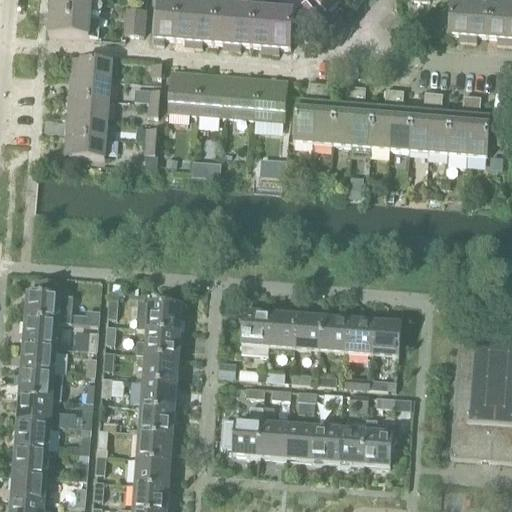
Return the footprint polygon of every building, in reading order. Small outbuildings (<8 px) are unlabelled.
[(313,0),(328,17),(339,7),(332,0),(313,0)] [(459,46),(468,46),(471,0),(451,0),(450,18),(440,17),(439,38),(460,40),(459,46)] [(491,1),(475,0),(471,0),(468,46),(477,47),(477,41),(488,42),(491,1)] [(96,44),(97,24),(99,5),(52,1),(51,20),(49,40),(96,44)] [(510,3),(491,1),(488,42),(498,43),(497,49),(506,49),(510,3)] [(175,44),(178,4),(158,2),(154,49),(164,50),(165,44),(175,44)] [(295,13),(311,31),(322,22),(306,3),(295,13)] [(197,5),(178,4),(175,44),(185,45),(185,51),(194,52),(197,5)] [(217,7),(197,5),(194,52),(203,53),(203,47),(213,48),(217,7)] [(236,8),(217,7),(213,48),(224,48),(223,54),(232,55),(236,8)] [(255,10),(236,8),(232,55),(241,56),(242,50),(252,51),(255,10)] [(274,12),(255,10),(252,51),(262,51),(261,57),(270,58),(274,12)] [(294,13),(274,12),(270,58),(279,59),(280,53),(291,54),(293,37),(303,38),(311,31),(295,13),(294,13)] [(127,13),(126,28),(145,28),(146,14),(127,13)] [(144,40),(145,28),(126,28),(125,39),(144,40)] [(72,62),(71,82),(111,85),(113,65),(72,62)] [(152,82),(162,83),(163,69),(153,69),(152,82)] [(197,119),(201,79),(171,76),(168,117),(197,119)] [(227,122),(230,81),(201,79),(197,119),(227,122)] [(256,124),(259,83),(230,81),(227,122),(256,124)] [(71,82),(69,101),(110,105),(111,85),(71,82)] [(289,86),(259,83),(256,124),(285,126),(289,86)] [(294,146),(313,148),(318,88),(310,88),(308,107),(297,106),(294,146)] [(332,150),(335,109),(326,108),(328,89),(318,88),(313,148),(332,150)] [(332,150),(352,151),(357,91),(348,91),(347,110),(335,109),(332,150)] [(352,151),(371,153),(374,112),(364,111),(366,92),(357,91),(352,151)] [(385,113),(374,112),(371,153),(390,154),(394,95),(386,94),(385,113)] [(151,95),(150,108),(160,109),(161,96),(151,95)] [(390,154),(409,156),(413,115),(403,114),(404,95),(394,95),(390,154)] [(409,156),(429,157),(433,98),(425,97),(424,116),(413,115),(409,156)] [(429,157),(448,159),(451,118),(442,118),(443,99),(433,98),(429,157)] [(448,159),(467,161),(472,101),(464,100),(462,119),(451,118),(448,159)] [(69,101),(68,121),(108,124),(110,105),(69,101)] [(482,102),(472,101),(467,161),(488,162),(489,148),(501,149),(503,123),(480,121),(482,102)] [(159,122),(160,109),(150,108),(149,121),(159,122)] [(66,141),(107,144),(108,124),(68,121),(66,141)] [(148,133),(147,147),(156,148),(158,134),(148,133)] [(107,144),(66,141),(64,160),(105,163),(107,144)] [(156,148),(147,147),(146,159),(155,160),(156,148)] [(167,164),(166,172),(176,173),(177,165),(167,164)] [(262,165),(260,182),(285,184),(286,166),(262,165)] [(71,328),(73,302),(62,301),(63,288),(35,286),(34,299),(27,298),(25,326),(59,328),(71,328)] [(116,324),(117,306),(109,305),(108,323),(116,324)] [(150,308),(148,335),(181,338),(183,311),(150,308)] [(245,317),(242,351),(241,359),(268,361),(268,353),(269,353),(271,319),(245,317)] [(297,321),(271,319),(269,353),(295,355),(297,321)] [(323,323),(297,321),(295,355),(321,357),(323,323)] [(349,325),(323,323),(321,357),(346,359),(349,325)] [(373,361),(375,327),(349,325),(346,359),(373,361)] [(25,326),(23,351),(57,354),(59,328),(25,326)] [(401,329),(375,327),(373,361),(399,363),(401,329)] [(107,332),(106,350),(114,351),(116,332),(107,332)] [(178,364),(181,338),(148,335),(147,347),(137,346),(136,361),(145,362),(178,364)] [(90,338),(88,356),(97,357),(99,339),(90,338)] [(456,344),(454,372),(447,463),(511,467),(511,344),(476,342),(475,345),(456,344)] [(57,354),(23,351),(21,378),(55,380),(57,354)] [(105,358),(104,376),(113,377),(114,358),(105,358)] [(145,362),(143,387),(176,390),(178,364),(145,362)] [(88,364),(86,382),(95,383),(97,365),(88,364)] [(220,367),(219,383),(236,384),(237,369),(220,367)] [(259,377),(240,375),(240,384),(258,385),(259,377)] [(285,388),(285,379),(267,377),(267,386),(285,388)] [(21,378),(19,404),(53,406),(55,380),(21,378)] [(311,390),(312,381),(293,379),(293,388),(311,390)] [(337,391),(337,383),(319,381),(319,390),(337,391)] [(104,384),(102,402),(111,403),(112,385),(104,384)] [(363,393),(363,385),(345,384),(344,392),(363,393)] [(389,387),(371,386),(371,394),(389,395),(389,387)] [(141,413),(174,416),(176,390),(143,387),(141,413)] [(86,390),(84,408),(93,409),(95,391),(86,390)] [(246,402),(265,403),(265,395),(247,393),(246,402)] [(291,405),(291,397),(273,395),(272,404),(291,405)] [(317,407),(317,399),(299,397),(298,406),(317,407)] [(343,409),(343,401),(325,399),(324,408),(343,409)] [(369,411),(370,403),(351,401),(350,410),(369,411)] [(377,412),(395,413),(396,405),(377,403),(377,412)] [(53,406),(19,404),(17,429),(51,432),(76,434),(77,420),(52,418),(53,406)] [(172,441),(174,416),(141,413),(140,435),(139,439),(172,441)] [(250,414),(249,428),(224,426),(224,425),(223,425),(220,453),(222,453),(222,452),(234,453),(233,460),(260,462),(262,429),(263,414),(250,413),(250,414)] [(84,416),(82,434),(91,435),(93,417),(84,416)] [(367,425),(366,429),(366,437),(363,471),(390,473),(392,450),(397,442),(393,441),(393,439),(377,438),(378,426),(367,425)] [(105,427),(104,436),(108,437),(116,437),(116,428),(105,427)] [(346,436),(340,435),(337,469),(337,472),(340,475),(348,476),(351,473),(352,470),(363,471),(366,437),(366,429),(347,427),(346,436)] [(328,434),(314,433),(312,467),(312,470),(314,473),(322,473),(325,471),(326,468),(337,469),(340,435),(341,429),(328,428),(328,434)] [(17,429),(15,455),(49,458),(51,432),(17,429)] [(262,429),(260,462),(286,465),(289,431),(262,429)] [(286,465),(312,467),(314,433),(289,431),(286,465)] [(100,436),(98,454),(107,454),(108,437),(104,436),(100,436)] [(139,439),(137,465),(170,468),(172,441),(139,439)] [(82,442),(81,460),(89,461),(91,443),(82,442)] [(49,458),(15,455),(13,481),(47,484),(49,458)] [(98,461),(96,480),(105,481),(106,462),(98,461)] [(137,465),(135,491),(168,493),(170,468),(137,465)] [(80,467),(78,486),(87,487),(89,468),(80,467)] [(13,481),(11,507),(45,510),(47,484),(13,481)] [(95,487),(94,506),(103,506),(104,488),(95,487)] [(166,511),(168,493),(135,491),(133,511),(166,511)] [(78,493),(76,511),(77,511),(85,511),(87,494),(78,493)]
